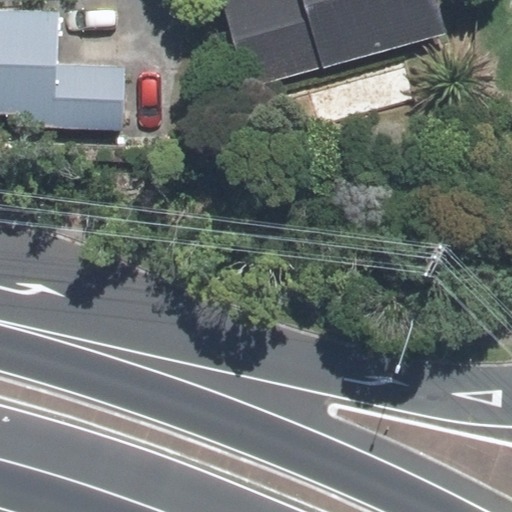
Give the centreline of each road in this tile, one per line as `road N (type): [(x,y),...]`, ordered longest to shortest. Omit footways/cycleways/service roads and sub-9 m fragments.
road 1 (primary): [(0,298),(283,358),(511,390)]
road 2 (primary): [(0,349),(313,457),(426,511)]
road 3 (primary): [(116,511),(0,467)]
